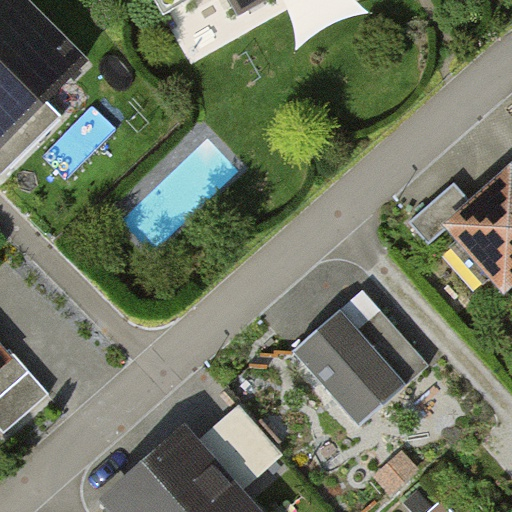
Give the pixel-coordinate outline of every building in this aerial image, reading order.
[(0,0),(0,179),(97,81),(13,0),(0,0)] [(287,0),(154,0),(169,25),(213,0),(231,0),(245,24),(287,0)] [(207,117),(119,201),(161,245),(248,160),(207,117)] [(511,277),(511,158),(451,216),(510,279),(511,277)] [(345,298),(294,344),(369,426),(420,380),(345,298)] [(0,358),(12,348),(0,334),(0,358)] [(0,426),(4,431),(51,390),(15,350),(0,363),(0,426)] [(288,453),(240,399),(209,427),(256,481),(288,453)] [(271,511),(188,416),(104,488),(124,511),(271,511)] [(458,511),(444,495),(424,511),(458,511)]
